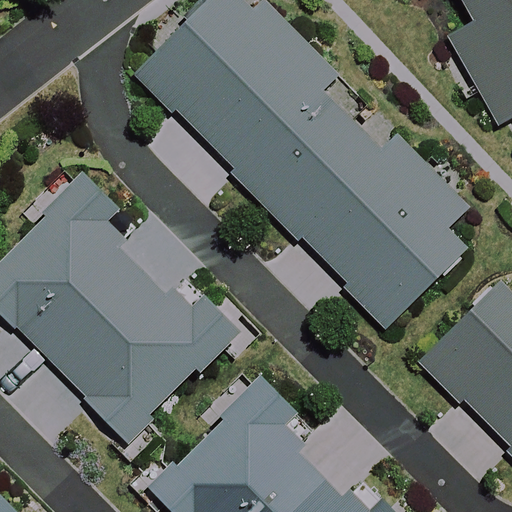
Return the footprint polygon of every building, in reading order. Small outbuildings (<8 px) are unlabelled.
[(209,0),(134,71),(370,321),(457,239),(438,220),(457,202),(388,130),(370,148),(311,85),(329,69),(263,0),(255,0),(242,13),(230,0),(209,0)] [(511,0),(446,0),(466,36),(444,47),(491,136),(511,124),(511,0)] [(102,207),(65,170),(0,234),(0,326),(0,327),(5,323),(73,391),(69,395),(113,439),(224,328),(186,290),(173,303),(89,220),(102,207)] [(511,291),(508,296),(488,275),(405,355),(511,464),(511,291)] [(276,405),(239,368),(128,479),(161,511),(383,511),(360,489),(347,501),(263,418),(276,405)]
